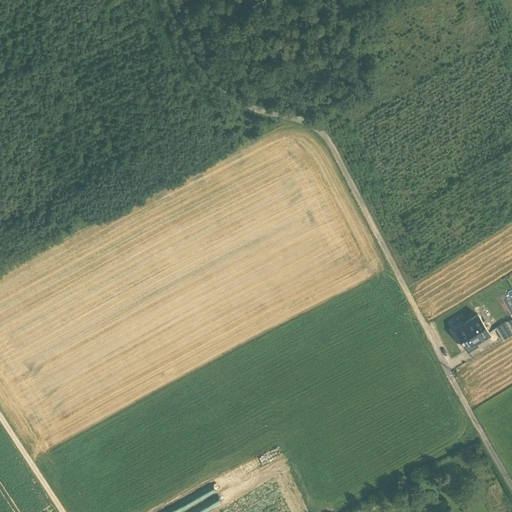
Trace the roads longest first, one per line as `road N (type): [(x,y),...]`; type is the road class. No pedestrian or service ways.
road 1 (track): [(423,326),(321,133),(235,104),(214,84),(178,0)]
road 2 (residential): [(511,486),(423,326)]
